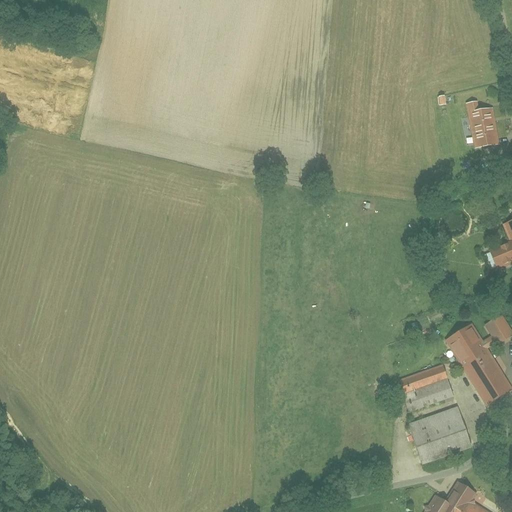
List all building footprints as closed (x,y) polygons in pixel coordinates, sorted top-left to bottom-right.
[(467,112),(474,152),(499,148),(492,108),(467,112)] [(511,267),(511,223),(505,227),(511,241),(486,252),(496,275),(511,267)] [(484,354),(494,348),(496,351),(511,341),(499,320),(483,329),(490,341),(480,347),(469,329),(441,346),(480,412),(509,395),(484,354)] [(398,402),(420,470),(468,454),(446,386),(398,402)] [(478,511),(472,508),(477,500),(452,484),(433,511),(478,511)]
